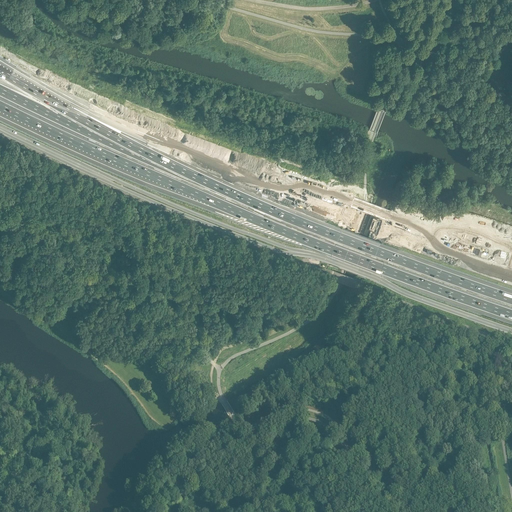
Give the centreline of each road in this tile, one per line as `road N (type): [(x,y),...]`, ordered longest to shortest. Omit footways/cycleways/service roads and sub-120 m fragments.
road 1 (motorway): [(511,298),(213,185),(0,70)]
road 2 (motorway): [(0,97),(277,229),(511,314)]
road 3 (tertiary): [(511,330),(234,231),(0,127)]
road 4 (motorway): [(319,202),(123,124),(0,64)]
road 5 (unknown): [(370,132),(360,214),(331,290),(282,329),(219,348)]
road 6 (unknown): [(0,177),(135,235),(169,262),(219,348)]
road 7 (motorway): [(511,272),(319,202)]
road 8 (unknown): [(370,0),(387,5),(406,34),(380,109)]
road 9 (unknown): [(251,0),(317,9),(370,0)]
